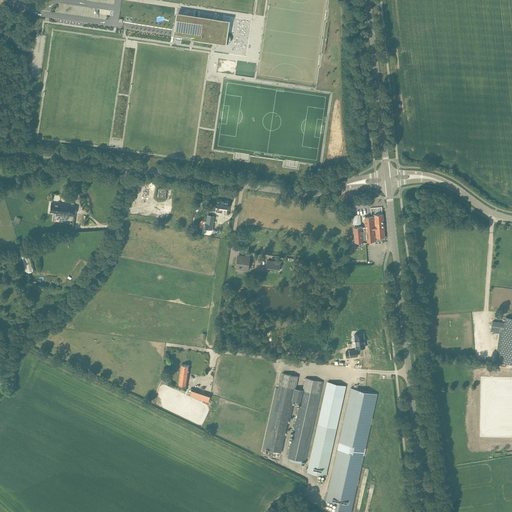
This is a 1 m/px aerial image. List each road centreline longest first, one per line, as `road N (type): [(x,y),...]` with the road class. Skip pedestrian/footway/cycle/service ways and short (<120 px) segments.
road 1 (unclassified): [(0,387),(22,340),(69,308),(105,256),(126,168)]
road 2 (unclassified): [(408,372),(167,344)]
road 3 (unclassified): [(327,190),(302,194),(126,168)]
road 4 (tertiary): [(408,372),(388,184)]
road 5 (tertiary): [(387,173),(366,0)]
road 6 (tertiary): [(424,511),(408,372)]
